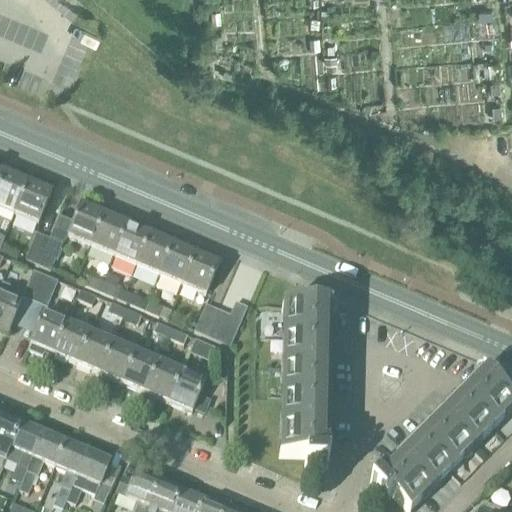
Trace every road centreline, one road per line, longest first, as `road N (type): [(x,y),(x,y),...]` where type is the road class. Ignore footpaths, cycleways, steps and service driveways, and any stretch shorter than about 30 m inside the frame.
road 1 (secondary): [(511,350),(0,136)]
road 2 (residential): [(303,511),(0,382)]
road 3 (residential): [(363,445),(362,352),(429,380)]
